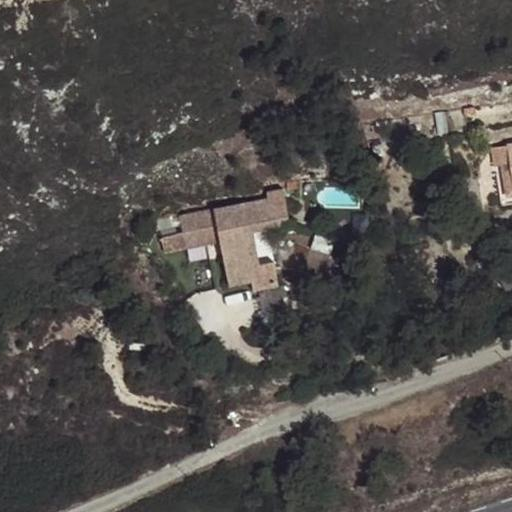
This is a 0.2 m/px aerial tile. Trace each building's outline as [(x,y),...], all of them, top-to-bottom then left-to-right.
[(476,116),(475,107),(465,108),(466,117),(476,116)] [(448,133),(445,110),(434,112),(438,134),(448,133)] [(511,144),(493,148),(496,165),(501,164),(510,162),(511,177),(511,144)] [(511,177),(510,162),(501,164),(506,203),(511,201),(511,177)] [(287,209),(283,188),(266,191),(268,199),(179,216),(182,232),(185,248),(221,241),(230,285),(252,280),(254,290),(279,285),(274,261),(257,264),(247,253),(242,226),(278,218),(277,211),(287,209)] [(290,223),(287,209),(277,211),(278,218),(242,226),(247,253),(257,264),(260,263),(254,231),(290,223)] [(185,248),(182,232),(161,236),(165,252),(185,248)]
